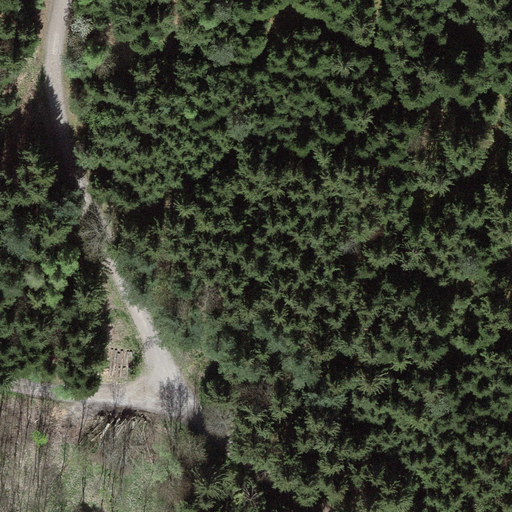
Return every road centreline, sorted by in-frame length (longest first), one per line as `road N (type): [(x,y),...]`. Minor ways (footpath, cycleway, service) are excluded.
road 1 (track): [(321,511),(222,441),(180,396),(80,183),(54,106),(51,59),(63,0)]
road 2 (track): [(180,396),(0,379)]
